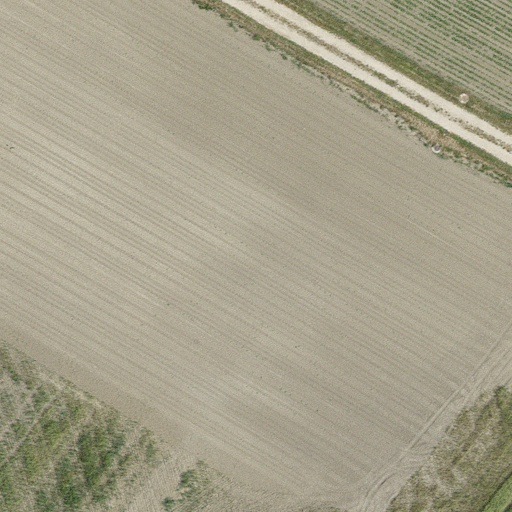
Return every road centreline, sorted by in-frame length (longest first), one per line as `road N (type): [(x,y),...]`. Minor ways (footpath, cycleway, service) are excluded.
road 1 (track): [(511,149),(246,0)]
road 2 (motorway): [(0,69),(128,0)]
